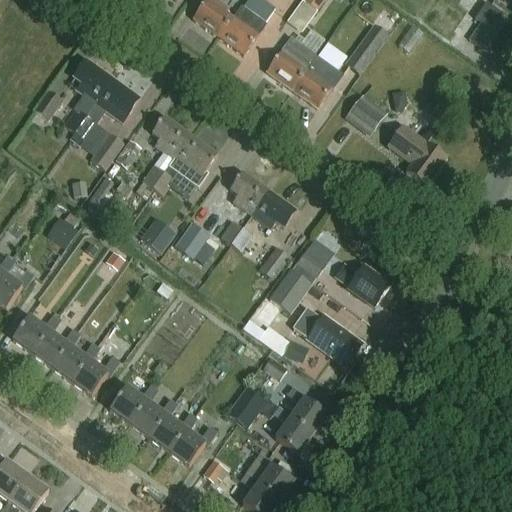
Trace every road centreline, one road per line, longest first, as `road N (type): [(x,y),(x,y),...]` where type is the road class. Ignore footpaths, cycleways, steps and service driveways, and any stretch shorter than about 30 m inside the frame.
road 1 (unclassified): [(456,261),(90,0)]
road 2 (residential): [(336,511),(456,261)]
road 3 (residential): [(157,511),(0,398)]
road 4 (residential): [(456,261),(511,147)]
